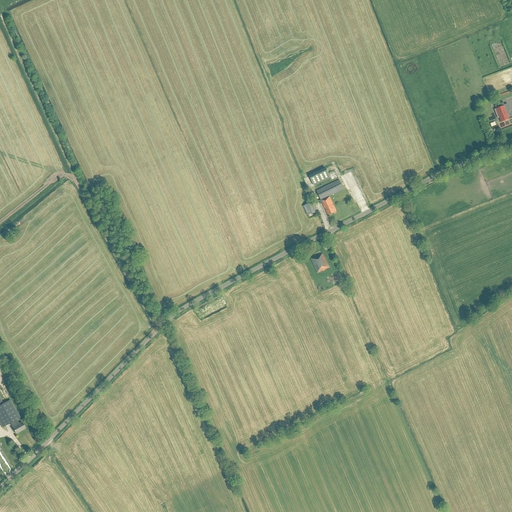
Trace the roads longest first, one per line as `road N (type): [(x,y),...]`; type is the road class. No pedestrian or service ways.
road 1 (unclassified): [(0,487),(180,310),(511,144)]
road 2 (track): [(156,330),(75,179),(0,5)]
